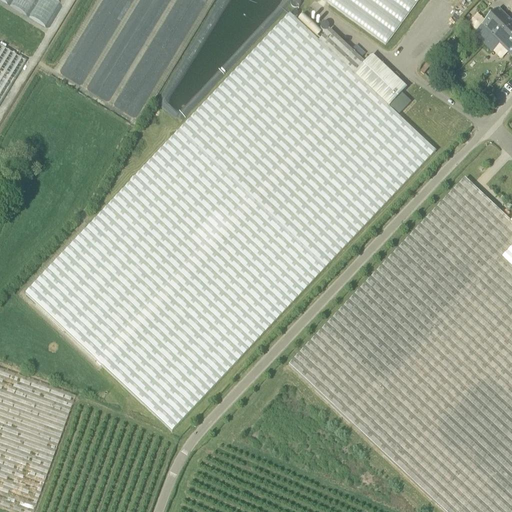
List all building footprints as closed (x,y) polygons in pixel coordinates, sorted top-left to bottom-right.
[(320,0),(386,47),(421,0),(320,0)] [(511,58),(511,26),(497,11),(474,35),(492,52),(499,45),(511,58)] [(435,153),(389,109),(354,76),(318,44),(289,17),(179,132),(92,224),(27,296),(172,433),(238,362),(325,270),(435,153)] [(354,76),(364,64),(329,31),(322,38),(318,44),(354,76)] [(0,103),(25,62),(0,47),(0,103)] [(354,76),(389,109),(406,90),(371,57),(364,64),(354,76)] [(288,367),(296,374),(441,511),(511,511),(511,225),(510,224),(464,180),(288,367)]
